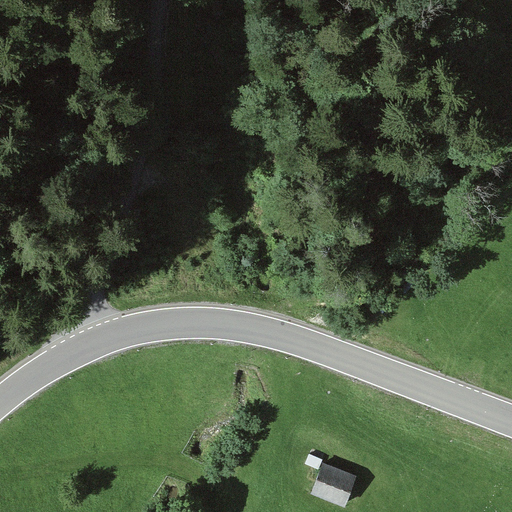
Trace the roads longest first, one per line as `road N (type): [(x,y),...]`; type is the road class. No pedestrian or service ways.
road 1 (tertiary): [(0,410),(92,345),(129,331),(229,323),(511,420)]
road 2 (track): [(92,345),(148,130),(161,0)]
road 3 (track): [(0,475),(97,460),(178,462),(204,482),(217,511)]
